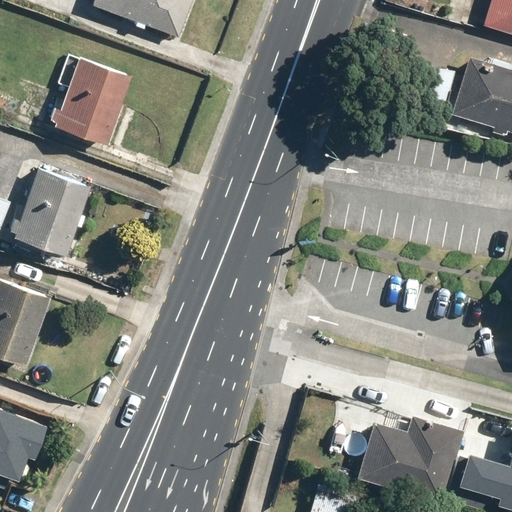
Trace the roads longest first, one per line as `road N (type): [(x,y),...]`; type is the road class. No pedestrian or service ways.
road 1 (primary): [(91,511),(229,252)]
road 2 (primary): [(316,0),(229,252)]
road 3 (primary): [(229,252),(170,442)]
